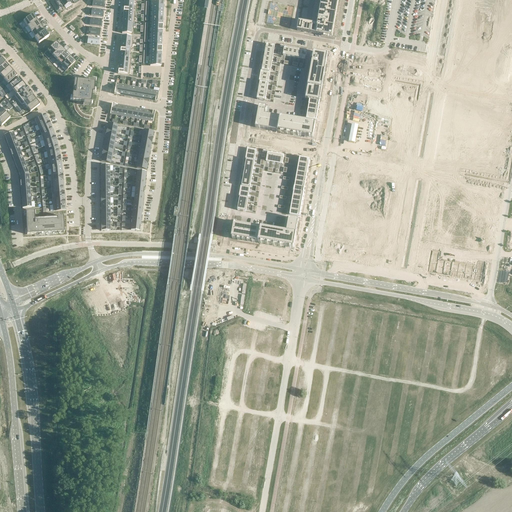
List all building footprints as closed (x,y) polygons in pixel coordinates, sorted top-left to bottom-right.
[(57,0),(54,0),(51,2),(56,11),(58,9),(59,10),(59,9),(62,7),(57,0)] [(153,1),(150,66),(161,67),(163,0),(150,0),(150,1),(153,1)] [(298,23),(297,31),(330,36),(332,36),(338,0),(321,0),(317,26),(298,23)] [(367,0),(362,33),(371,34),(371,35),(376,36),(376,35),(374,35),(380,0),(367,0)] [(92,9),(92,16),(101,17),(102,10),(92,9)] [(33,14),(23,21),(27,27),(37,20),(33,14)] [(91,18),(90,25),(100,27),(101,20),(91,18)] [(37,20),(27,27),(31,32),(41,26),(37,20)] [(41,26),(31,32),(35,38),(44,31),(41,26)] [(90,28),(89,35),(99,36),(100,29),(90,28)] [(35,38),(34,38),(39,44),(48,37),(44,31),(35,38)] [(383,58),(367,56),(371,34),(361,33),(358,48),(357,48),(357,49),(356,53),(357,53),(357,54),(356,63),(368,65),(381,67),(383,58)] [(89,37),(88,44),(98,45),(99,38),(89,37)] [(56,42),(47,51),(52,56),(61,47),(56,42)] [(61,47),(52,56),(57,60),(65,52),(61,47)] [(65,52),(57,60),(61,65),(63,64),(70,57),(65,52)] [(305,99),(310,100),(319,102),(320,98),(319,98),(320,92),(321,92),(322,85),(321,85),(322,79),(323,79),(325,73),(324,73),(325,67),(326,67),(328,55),(324,54),(314,53),(313,56),(313,58),(312,58),(305,99)] [(511,56),(505,55),(504,58),(507,58),(505,69),(460,62),(458,77),(511,86),(511,56)] [(70,57),(63,64),(68,69),(75,62),(70,57)] [(0,75),(9,67),(5,63),(0,67),(0,75)] [(13,72),(9,67),(0,75),(4,80),(13,72)] [(13,72),(4,80),(8,84),(16,77),(17,76),(13,72)] [(8,84),(13,90),(22,83),(19,78),(18,79),(16,77),(8,84)] [(74,92),(74,94),(72,93),(71,101),(73,101),(76,102),(83,102),(83,104),(90,105),(91,105),(92,94),(92,93),(93,94),(95,83),(95,82),(95,81),(87,80),(87,82),(75,81),(74,88),(75,88),(74,90),(74,92)] [(22,83),(13,90),(16,94),(26,87),(22,83)] [(26,87),(16,94),(20,99),(29,91),(26,87)] [(409,88),(405,87),(403,94),(412,95),(413,90),(409,89),(409,88)] [(29,91),(20,99),(23,103),(32,96),(29,91)] [(36,100),(32,96),(23,103),(27,107),(36,100)] [(36,100),(27,107),(30,112),(40,105),(36,100)] [(259,106),(255,128),(278,132),(313,138),(316,124),(310,123),(310,122),(280,117),(280,120),(265,117),(266,108),(267,107),(259,106)] [(10,118),(6,114),(0,119),(0,125),(1,126),(10,118)] [(45,114),(34,119),(37,125),(48,120),(45,114)] [(48,120),(37,125),(39,130),(50,125),(49,123),(48,120)] [(50,126),(50,125),(39,130),(41,136),(53,131),(50,126)] [(55,137),(53,131),(41,136),(43,141),(55,137)] [(4,135),(6,141),(15,137),(13,132),(4,135)] [(6,141),(8,146),(17,142),(15,137),(6,141)] [(56,141),(55,137),(43,141),(45,140),(47,146),(45,146),(45,147),(56,143),(56,141)] [(8,146),(10,151),(19,147),(17,142),(8,146)] [(56,143),(45,147),(47,152),(58,149),(56,143)] [(10,151),(12,156),(21,152),(19,147),(10,151)] [(58,149),(47,152),(48,158),(59,156),(58,149)] [(12,156),(14,161),(22,158),(21,152),(12,156)] [(442,162),(447,163),(448,156),(439,155),(438,160),(442,161),(442,162)] [(14,161),(16,166),(24,163),(22,158),(14,161)] [(16,166),(18,171),(26,168),(24,163),(16,166)] [(342,165),(338,165),(336,177),(337,177),(327,232),(341,235),(342,228),(350,179),(358,181),(360,168),(342,165)] [(18,171),(20,176),(29,174),(26,168),(18,171)] [(402,185),(403,180),(399,179),(399,178),(394,177),(393,184),(402,185)] [(472,246),(471,252),(485,254),(495,196),(494,196),(494,192),(482,190),(480,202),(482,202),(474,246),(472,246)] [(34,212),(26,212),(27,235),(64,233),(63,217),(57,217),(57,218),(35,220),(34,212)] [(232,237),(232,238),(284,247),(285,247),(294,248),(296,235),(296,234),(298,220),(296,219),(290,218),(290,219),(291,219),(288,232),(237,223),(234,222),(234,223),(233,227),(233,230),(232,234),(232,237)] [(325,238),(323,254),(384,264),(388,244),(379,243),(378,251),(331,243),(332,240),(325,238)] [(432,251),(428,272),(480,281),(484,262),(478,261),(477,266),(438,259),(440,252),(432,251)]
